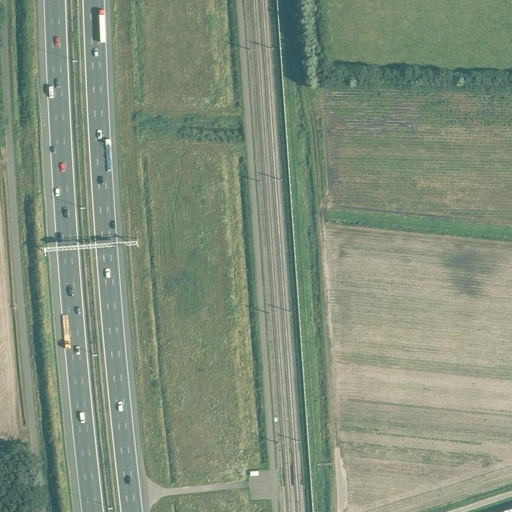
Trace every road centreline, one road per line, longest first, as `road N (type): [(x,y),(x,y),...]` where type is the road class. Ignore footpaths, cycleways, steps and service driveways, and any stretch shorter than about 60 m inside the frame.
road 1 (motorway): [(52,0),(74,359),(92,511)]
road 2 (motorway): [(131,511),(90,0)]
road 3 (unclassified): [(43,511),(3,0)]
